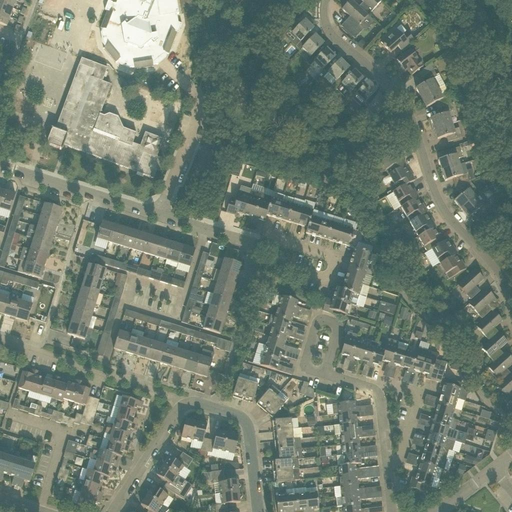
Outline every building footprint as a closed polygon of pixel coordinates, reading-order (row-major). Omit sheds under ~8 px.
[(16,1),(12,0),(0,0),(0,4),(13,9),(16,1)] [(176,0),(111,0),(111,3),(113,4),(110,12),(108,11),(101,29),(105,30),(106,40),(101,44),(79,36),(83,27),(40,11),(34,26),(39,27),(34,41),(100,66),(102,61),(96,55),(104,48),(116,63),(119,60),(134,65),(134,70),(153,67),(152,62),(164,53),(168,54),(180,24),(177,23),(176,15),(178,14),(176,0)] [(354,39),(363,30),(367,30),(373,23),(373,20),(368,16),(359,7),(351,0),(350,0),(342,10),(350,17),(341,27),(354,39)] [(360,0),(363,3),(359,7),(368,16),(381,1),(379,0),(360,0)] [(0,14),(10,18),(13,9),(0,4),(0,14)] [(0,14),(0,24),(6,27),(10,18),(0,14)] [(304,15),(297,22),(300,25),(292,34),(300,42),(295,47),(300,52),(302,49),(309,42),(305,38),(313,29),(308,24),(311,21),(304,15)] [(381,43),(390,53),(397,47),(402,52),(414,41),(406,32),(402,36),(396,29),(381,43)] [(418,33),(412,38),(414,41),(420,35),(418,33)] [(315,53),(324,44),(315,35),(309,42),(302,49),(310,57),(305,62),(310,67),(319,57),(315,53)] [(453,44),(448,37),(447,37),(440,42),(446,50),(451,46),(453,44)] [(102,82),(107,68),(100,66),(34,41),(29,39),(24,54),(67,70),(70,60),(80,64),(55,130),(51,128),(52,129),(47,142),(49,145),(61,150),(61,151),(62,151),(64,145),(154,179),(156,171),(159,172),(164,160),(157,157),(163,140),(145,133),(139,148),(132,146),(136,133),(123,128),(118,117),(109,114),(104,116),(99,114),(110,85),(102,82)] [(318,83),(321,80),(324,78),(327,73),(331,70),(326,66),(335,57),(327,49),(319,57),(310,67),(318,74),(314,79),(318,83)] [(411,50),(396,61),(403,70),(407,67),(412,75),(423,67),(417,59),(411,50)] [(340,77),(349,68),(341,60),(331,70),(327,73),(324,78),(332,86),(331,87),(335,91),(336,90),(341,84),(345,81),(340,77)] [(433,70),(421,79),(424,84),(416,89),(421,98),(445,86),(439,74),(436,76),(433,70)] [(354,88),(363,79),(354,71),(345,81),(341,84),(336,90),(345,98),(349,102),(353,99),(356,96),(359,92),(354,88)] [(465,78),(469,83),(475,78),(471,74),(465,78)] [(130,88),(126,82),(120,87),(124,92),(130,88)] [(368,99),(377,90),(368,82),(359,92),(356,96),(353,99),(361,107),(358,109),(356,111),(361,116),(367,109),(372,103),(368,99)] [(451,104),(445,93),(448,91),(445,86),(421,98),(426,108),(436,103),(439,109),(451,104)] [(380,113),(388,104),(380,96),(372,103),(367,109),(375,117),(370,123),(374,127),(384,117),(380,113)] [(349,102),(345,98),(332,110),(337,115),(349,102)] [(442,115),(430,119),(434,129),(452,124),(450,118),(455,116),(451,104),(439,109),(442,115)] [(434,129),(437,140),(446,137),(448,143),(462,138),(459,128),(453,130),(452,124),(434,129)] [(447,157),(438,160),(441,171),(459,165),(457,159),(463,158),(460,148),(445,152),(447,157)] [(399,159),(395,152),(380,161),(388,175),(404,167),(406,166),(401,157),(399,159)] [(235,162),(231,176),(235,177),(238,178),(243,164),(235,162)] [(441,171),(445,182),(454,179),(455,188),(470,181),(465,163),(459,165),(441,171)] [(388,175),(389,176),(383,179),(382,181),(384,185),(386,185),(392,182),(397,190),(408,185),(415,181),(410,172),(407,173),(404,167),(388,175)] [(266,179),(268,172),(267,171),(260,169),(258,177),(266,179)] [(461,195),(454,201),(461,210),(475,198),(471,193),(476,190),(471,183),(470,181),(455,188),(461,195)] [(412,191),(408,185),(397,190),(392,193),(401,208),(416,199),(419,198),(414,189),(412,191)] [(235,216),(236,213),(243,215),(249,198),(251,190),(241,186),(236,201),(230,200),(226,213),(235,216)] [(0,202),(0,209),(10,212),(15,195),(3,192),(0,202)] [(273,192),(271,197),(271,199),(269,204),(266,216),(277,219),(283,196),(273,192)] [(271,199),(271,197),(261,194),(259,201),(254,218),(265,222),(266,216),(269,204),(271,199)] [(461,210),(468,219),(475,213),(479,217),(491,208),(485,200),(480,194),(475,198),(461,210)] [(26,198),(19,196),(15,210),(22,212),(26,198)] [(283,196),(277,219),(287,222),(294,199),(283,196)] [(243,215),(254,218),(259,201),(249,198),(243,215)] [(297,225),(304,202),(294,199),(287,222),(297,225)] [(420,206),(416,199),(401,208),(409,222),(425,214),(427,213),(422,204),(420,206)] [(297,225),(307,228),(311,217),(315,204),(305,201),(304,202),(297,225)] [(62,209),(44,204),(40,217),(58,223),(62,209)] [(15,210),(12,220),(18,222),(22,212),(15,210)] [(429,220),(425,214),(409,222),(418,237),(433,228),(436,228),(431,219),(429,220)] [(54,233),(58,223),(40,217),(37,228),(54,233)] [(307,228),(305,234),(316,237),(321,220),(311,217),(307,228)] [(15,234),(18,222),(12,220),(9,232),(15,234)] [(326,240),(332,223),(321,220),(316,237),(326,240)] [(102,222),(97,239),(108,243),(114,225),(102,222)] [(342,226),(332,223),(326,240),(337,244),(342,226)] [(34,239),(51,245),(54,233),(37,228),(30,225),(27,237),(34,239)] [(120,246),(125,229),(114,225),(108,243),(120,246)] [(353,230),(342,226),(337,244),(348,247),(351,237),(353,230)] [(427,253),(431,250),(431,249),(444,241),(439,234),(437,235),(433,228),(418,237),(427,253)] [(132,250),(137,233),(125,229),(120,246),(132,250)] [(11,245),(15,234),(9,232),(5,243),(11,245)] [(148,236),(137,233),(132,250),(143,253),(148,236)] [(155,257),(160,240),(148,236),(143,253),(155,257)] [(47,256),(51,245),(34,239),(30,251),(47,256)] [(166,260),(171,243),(160,240),(155,257),(166,260)] [(455,256),(457,255),(452,246),(450,247),(446,241),(444,241),(431,249),(431,250),(440,264),(455,256)] [(1,255),(8,257),(10,251),(15,252),(16,247),(11,245),(5,243),(1,255)] [(178,264),(183,247),(171,243),(166,260),(178,264)] [(190,268),(195,250),(183,247),(178,264),(190,268)] [(30,251),(25,249),(23,249),(19,260),(21,261),(44,268),(47,256),(30,251)] [(371,254),(355,249),(351,259),(368,265),(371,254)] [(209,255),(203,253),(199,264),(205,266),(209,255)] [(104,258),(92,254),(91,256),(90,259),(90,261),(102,264),(104,258)] [(448,280),(466,269),(461,261),(459,262),(455,256),(440,264),(448,280)] [(241,265),(224,259),(221,271),(238,276),(241,265)] [(365,275),(368,265),(351,259),(348,270),(365,275)] [(425,269),(416,259),(410,265),(414,269),(419,274),(425,269)] [(21,261),(18,273),(40,279),(44,268),(21,261)] [(202,278),(205,266),(199,264),(195,276),(202,278)] [(102,282),(106,270),(89,265),(85,276),(102,282)] [(127,265),(125,271),(136,275),(138,269),(127,265)] [(151,269),(150,272),(148,279),(160,282),(161,276),(163,270),(157,268),(156,271),(151,269)] [(362,285),(365,275),(348,270),(345,280),(362,285)] [(476,287),(484,280),(475,270),(457,286),(471,300),(480,292),(476,287)] [(238,276),(221,271),(217,283),(234,288),(238,276)] [(7,286),(8,281),(14,283),(16,276),(4,273),(2,279),(1,284),(7,286)] [(115,280),(126,283),(127,277),(117,274),(115,280)] [(25,286),(27,280),(16,276),(14,283),(25,286)] [(81,288),(99,293),(102,282),(85,276),(81,288)] [(171,286),(173,279),(168,278),(161,276),(160,282),(171,286)] [(195,276),(192,288),(198,290),(202,278),(195,276)] [(185,283),(173,279),(171,286),(183,289),(185,283)] [(37,290),(39,284),(27,280),(25,286),(37,290)] [(359,296),(362,285),(345,280),(342,291),(353,294),(359,296)] [(234,288),(217,283),(213,294),(231,300),(234,288)] [(124,289),(117,287),(114,298),(120,300),(124,289)] [(78,300),(95,305),(99,293),(81,288),(78,300)] [(195,301),(198,290),(192,288),(188,299),(195,301)] [(333,299),(350,305),(350,304),(356,306),(362,308),(365,298),(359,296),(353,294),(342,291),(336,289),(333,299)] [(487,306),(495,299),(486,289),(469,305),(482,319),(491,311),(487,306)] [(20,302),(22,297),(11,293),(11,294),(10,294),(9,298),(4,315),(15,319),(20,302)] [(231,300),(213,294),(207,293),(204,304),(210,306),(227,311),(231,300)] [(9,298),(0,295),(0,314),(4,315),(9,298)] [(271,305),(278,307),(301,314),(303,309),(296,307),(297,302),(274,295),(271,305)] [(114,298),(110,310),(117,312),(120,300),(114,298)] [(185,311),(191,312),(198,314),(200,310),(199,309),(193,307),(195,301),(188,299),(185,311)] [(330,310),(347,315),(350,305),(333,299),(332,302),(326,300),(323,311),(329,313),(330,310)] [(74,311),(92,317),(95,305),(78,300),(74,311)] [(32,305),(20,302),(15,319),(27,322),(32,305)] [(378,311),(393,316),(396,307),(380,302),(378,311)] [(227,311),(210,306),(206,318),(223,323),(227,311)] [(299,319),(301,314),(278,307),(275,317),(291,322),(292,317),(299,319)] [(401,308),(398,319),(405,321),(408,310),(401,308)] [(117,312),(110,310),(107,321),(113,323),(117,312)] [(125,310),(124,316),(136,320),(138,314),(125,310)] [(74,311),(71,323),(88,328),(92,317),(74,311)] [(181,323),(187,325),(191,312),(185,311),(181,323)] [(377,313),(369,311),(367,318),(375,320),(377,313)] [(502,321),(493,311),(476,327),(489,341),(498,333),(494,328),(502,321)] [(147,324),(149,318),(138,314),(136,320),(147,324)] [(291,322),(275,317),(271,316),(268,325),(272,326),(295,334),(297,329),(290,327),(291,322)] [(390,327),(392,319),(385,317),(383,324),(390,327)] [(159,327),(161,321),(149,318),(147,324),(159,327)] [(206,318),(203,329),(220,335),(223,323),(206,318)] [(113,323),(107,321),(103,333),(109,335),(113,323)] [(161,321),(159,327),(170,331),(172,325),(161,321)] [(67,335),(69,335),(84,340),(88,328),(71,323),(67,335)] [(184,328),(172,325),(170,331),(182,334),(184,328)] [(293,339),(295,334),(272,326),(269,336),(285,341),(287,337),(293,339)] [(193,338),(195,332),(184,328),(182,334),(193,338)] [(131,336),(119,332),(114,349),(125,353),(131,336)] [(205,342),(207,335),(195,332),(193,338),(205,342)] [(109,335),(103,333),(96,356),(102,358),(109,335)] [(347,333),(341,355),(347,357),(346,361),(349,362),(356,342),(357,336),(347,333)] [(507,343),(498,333),(489,341),(481,349),(494,363),(506,353),(503,355),(499,350),(507,343)] [(219,339),(207,335),(205,342),(213,344),(217,345),(219,339)] [(137,356),(142,339),(131,336),(125,353),(137,356)] [(284,346),(285,341),(269,336),(266,346),(289,353),(291,348),(284,346)] [(149,360),(154,343),(142,339),(137,356),(149,360)] [(232,343),(219,339),(217,345),(213,344),(212,347),(229,353),(232,343)] [(390,368),(397,348),(398,342),(388,339),(387,345),(382,361),(388,363),(387,367),(390,368)] [(365,367),(369,368),(377,343),(367,340),(365,345),(360,361),(367,363),(365,367)] [(360,361),(365,345),(356,342),(349,362),(353,363),(354,359),(360,361)] [(377,342),(377,343),(369,368),(373,369),(374,365),(380,367),(382,361),(387,345),(377,342)] [(160,363),(165,346),(154,343),(149,360),(160,363)] [(172,367),(177,350),(165,346),(160,363),(172,367)] [(287,358),(289,353),(266,346),(263,356),(279,361),(281,356),(287,358)] [(401,367),(406,351),(397,348),(390,368),(394,369),(395,365),(401,367)] [(421,373),(428,351),(418,348),(416,354),(410,374),(414,375),(415,371),(421,373)] [(183,371),(188,354),(177,350),(172,367),(183,371)] [(203,350),(200,357),(195,374),(207,378),(214,353),(203,350)] [(410,374),(416,354),(406,351),(401,367),(408,369),(406,373),(410,374)] [(439,371),(441,362),(436,360),(438,354),(428,351),(421,373),(427,375),(426,379),(430,380),(433,369),(439,371)] [(511,364),(511,359),(506,353),(494,363),(488,368),(501,382),(511,374),(506,370),(511,364)] [(200,357),(188,354),(183,371),(195,374),(200,357)] [(260,366),(283,373),(285,368),(278,366),(279,361),(263,356),(260,366)] [(18,389),(19,389),(29,392),(35,373),(30,372),(29,375),(23,373),(18,389)] [(511,372),(511,374),(501,382),(497,387),(505,396),(502,399),(507,404),(510,401),(511,399),(511,372)] [(40,395),(45,380),(39,378),(40,375),(35,373),(29,392),(40,395)] [(271,373),(269,379),(275,381),(277,374),(271,373)] [(249,377),(239,374),(233,395),(243,398),(249,377)] [(243,398),(253,401),(258,385),(259,380),(249,377),(243,398)] [(51,399),(57,380),(52,378),(51,381),(45,380),(40,395),(51,399)] [(447,381),(442,379),(439,387),(443,388),(441,395),(457,400),(457,399),(462,384),(448,379),(447,381)] [(62,382),(57,380),(51,399),(63,402),(63,399),(67,386),(61,384),(62,382)] [(67,386),(63,399),(74,403),(80,384),(74,382),(74,385),(68,383),(67,386)] [(85,385),(80,384),(74,403),(85,406),(88,397),(90,390),(84,388),(85,385)] [(272,385),(258,403),(266,410),(280,392),(272,385)] [(266,410),(274,416),(284,404),(288,399),(280,392),(266,410)] [(457,399),(457,400),(441,395),(439,401),(435,399),(434,403),(454,410),(454,409),(461,411),(464,401),(457,399)] [(96,413),(96,411),(90,410),(94,399),(88,397),(85,406),(84,410),(96,413)] [(141,403),(122,397),(119,408),(135,413),(137,407),(139,408),(141,403)] [(21,401),(15,399),(12,408),(23,411),(24,407),(19,406),(21,401)] [(90,410),(96,411),(100,400),(94,399),(90,410)] [(354,403),(337,405),(339,415),(363,413),(362,407),(355,408),(354,403)] [(435,414),(451,419),(454,410),(434,403),(433,407),(437,408),(435,414)] [(24,407),(23,411),(28,413),(28,414),(34,416),(37,406),(31,404),(30,409),(24,407)] [(40,416),(46,418),(46,415),(41,413),(43,408),(37,406),(34,416),(40,416)] [(115,419),(134,425),(136,420),(133,419),(135,413),(119,408),(115,419)] [(95,416),(96,413),(84,410),(82,416),(80,423),(86,425),(89,414),(95,416)] [(46,415),(46,418),(51,419),(56,422),(59,413),(53,411),(52,416),(46,415)] [(56,422),(67,426),(69,418),(64,416),(65,414),(59,413),(56,422)] [(363,418),(363,413),(339,415),(340,425),(356,423),(356,418),(363,418)] [(67,426),(72,427),(73,424),(79,425),(80,423),(82,416),(76,414),(75,420),(69,418),(67,426)] [(92,426),(95,416),(89,414),(86,425),(92,426)] [(429,419),(428,423),(455,431),(458,421),(451,419),(435,414),(433,420),(429,419)] [(115,419),(114,425),(108,424),(107,428),(128,435),(130,429),(133,430),(134,425),(115,419)] [(185,420),(181,438),(192,441),(196,423),(194,422),(191,419),(188,421),(185,420)] [(274,421),(276,432),(292,430),(291,419),(274,421)] [(206,452),(209,440),(204,439),(207,425),(204,425),(202,421),(198,423),(196,423),(192,441),(202,443),(201,451),(199,457),(204,459),(206,452)] [(357,428),(356,423),(340,425),(341,435),(365,433),(364,427),(357,428)] [(455,431),(428,423),(427,426),(431,427),(429,434),(452,440),(455,431)] [(103,439),(109,441),(128,447),(129,442),(126,441),(128,435),(107,428),(103,439)] [(276,432),(277,442),(300,439),(303,439),(301,429),(292,430),(276,432)] [(466,435),(474,437),(476,431),(468,429),(466,435)] [(223,452),(227,434),(225,434),(223,430),(219,432),(216,432),(214,441),(209,440),(206,452),(212,453),(213,450),(223,452)] [(223,452),(234,455),(238,437),(235,436),(233,433),(230,435),(227,434),(223,452)] [(365,438),(365,433),(341,435),(342,446),(359,444),(358,439),(365,438)] [(423,438),(422,442),(449,451),(449,450),(452,451),(455,441),(452,440),(429,434),(427,440),(423,438)] [(93,437),(89,435),(86,446),(94,448),(95,449),(97,443),(91,442),(93,437)] [(278,452),(301,449),(300,439),(277,442),(278,452)] [(78,444),(68,441),(65,452),(74,455),(78,444)] [(126,452),(128,447),(109,441),(105,453),(116,456),(121,457),(123,451),(126,452)] [(449,451),(422,442),(421,446),(425,447),(423,453),(439,458),(446,460),(449,451)] [(359,448),(359,444),(342,446),(343,455),(367,453),(366,448),(359,448)] [(100,451),(95,449),(94,448),(92,454),(98,456),(97,461),(115,467),(117,462),(114,461),(116,456),(105,453),(100,451)] [(291,460),(298,460),(303,460),(301,449),(278,452),(279,462),(291,460)] [(62,463),(66,465),(68,459),(73,460),(74,455),(65,452),(62,463)] [(179,458),(190,464),(193,460),(183,453),(179,458)] [(367,458),(367,453),(343,455),(336,456),(337,466),(338,466),(344,466),(355,465),(361,464),(360,459),(367,458)] [(436,468),(439,458),(423,453),(421,459),(417,458),(416,462),(436,468)] [(0,481),(1,482),(3,474),(9,476),(15,456),(11,455),(9,459),(0,455),(0,481)] [(15,456),(9,476),(14,478),(11,485),(15,486),(14,489),(18,490),(19,487),(22,488),(24,481),(30,483),(37,458),(33,457),(30,465),(17,461),(19,457),(15,456)] [(163,464),(162,466),(178,476),(184,467),(187,469),(190,464),(179,458),(176,462),(168,457),(167,459),(163,460),(163,464)] [(90,459),(87,471),(93,473),(106,477),(109,478),(111,472),(114,472),(115,467),(97,461),(90,459)] [(299,470),(298,460),(291,460),(279,462),(274,462),(275,472),(299,470)] [(433,478),(436,468),(416,462),(415,466),(419,467),(417,473),(433,478)] [(62,463),(58,474),(68,477),(69,471),(65,470),(66,465),(62,463)] [(339,477),(369,473),(368,468),(355,470),(355,465),(344,466),(338,466),(339,477)] [(172,486),(178,476),(162,466),(161,468),(157,469),(158,473),(156,476),(167,483),(164,487),(174,494),(179,497),(182,492),(172,486)] [(455,473),(455,474),(462,477),(464,470),(456,467),(455,473)] [(78,480),(100,487),(102,481),(105,482),(106,477),(93,473),(87,471),(82,469),(78,480)] [(275,472),(277,483),(300,480),(299,470),(275,472)] [(370,479),(369,473),(339,477),(340,487),(357,485),(357,480),(370,479)] [(408,488),(409,488),(422,492),(423,486),(430,488),(433,478),(417,473),(415,479),(411,477),(408,488)] [(68,477),(58,474),(55,485),(60,487),(63,487),(65,482),(66,483),(68,477)] [(462,477),(455,474),(453,480),(461,482),(462,477)] [(220,494),(238,492),(238,490),(241,486),(238,484),(237,481),(225,482),(224,477),(212,478),(212,484),(219,483),(220,494)] [(75,491),(99,499),(101,493),(98,493),(100,487),(78,480),(75,491)] [(55,485),(51,496),(61,499),(63,493),(58,492),(60,487),(55,485)] [(358,490),(357,485),(340,487),(335,488),(336,498),(371,494),(371,488),(358,490)] [(171,499),(174,494),(164,487),(161,492),(153,487),(151,489),(147,490),(148,494),(147,496),(162,506),(168,497),(171,499)] [(295,489),(298,511),(303,511),(302,511),(308,511),(306,491),(306,488),(295,489)] [(313,511),(313,510),(318,510),(316,488),(306,488),(306,491),(308,511),(313,511)] [(296,511),(298,511),(295,489),(285,490),(286,496),(287,511),(296,511)] [(75,491),(74,493),(71,502),(93,509),(95,503),(98,504),(99,499),(75,491)] [(239,495),(238,492),(220,494),(222,505),(215,505),(215,506),(216,511),(228,510),(227,505),(240,503),(239,500),(242,497),(239,495)] [(337,508),(343,507),(359,505),(359,501),(372,499),(371,494),(336,498),(337,508)] [(166,511),(169,510),(162,506),(147,496),(145,498),(141,499),(142,503),(141,505),(149,510),(147,511),(166,511)] [(287,511),(286,496),(276,497),(277,511),(287,511)]
